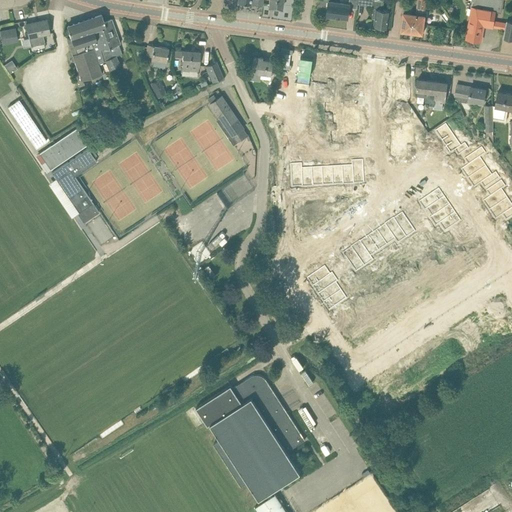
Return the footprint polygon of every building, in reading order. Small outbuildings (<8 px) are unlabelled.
[(269,0),(268,6),(282,8),(282,0),(269,0)] [(358,0),(358,3),(374,6),(372,17),(376,17),(375,25),(388,27),(390,10),(381,9),(382,1),(378,0),(358,0)] [(402,29),(404,29),(405,30),(407,31),(408,30),(416,31),(417,32),(419,32),(420,31),(422,32),(422,31),(424,31),(425,23),(423,23),(426,0),(418,0),(416,14),(404,12),(402,29)] [(495,11),(502,13),(504,0),(471,0),(471,3),(473,4),(473,7),(495,11)] [(327,15),(348,18),(350,3),(329,1),(327,15)] [(495,11),(473,7),(467,38),(480,40),(483,24),(493,26),(495,11)] [(104,22),(104,21),(102,14),(67,26),(71,37),(67,38),(81,80),(102,73),(99,63),(105,61),(101,50),(106,49),(103,41),(102,39),(105,38),(104,35),(102,36),(99,28),(101,27),(99,23),(104,22)] [(47,19),(26,23),(29,37),(31,46),(45,43),(43,35),(50,33),(47,19)] [(101,50),(105,61),(105,62),(110,70),(112,75),(114,78),(124,72),(116,55),(113,46),(119,44),(111,19),(104,21),(104,22),(99,23),(101,27),(99,28),(102,36),(104,35),(105,38),(102,39),(103,41),(106,49),(101,50)] [(506,22),(498,20),(497,27),(505,28),(506,22)] [(511,21),(507,20),(507,22),(506,22),(505,28),(503,38),(511,39),(511,21)] [(15,28),(0,30),(0,32),(2,43),(9,42),(8,38),(17,37),(15,28)] [(152,54),(151,58),(166,61),(168,47),(153,45),(148,44),(146,53),(152,54)] [(182,63),(181,75),(197,76),(198,65),(199,65),(200,51),(183,50),(182,63)] [(254,62),(253,62),(252,64),(253,64),(251,79),(261,80),(262,72),(272,73),(273,61),(263,60),(263,57),(255,56),(254,62)] [(317,56),(314,75),(326,77),(328,57),(317,56)] [(328,57),(326,77),(336,78),(339,59),(328,57)] [(9,72),(17,67),(12,59),(4,64),(9,72)] [(339,59),(336,78),(346,80),(347,80),(350,60),(349,60),(339,59)] [(350,60),(347,80),(359,82),(361,61),(355,61),(350,60)] [(223,77),(216,61),(206,66),(213,81),(223,77)] [(107,71),(102,73),(104,78),(112,75),(110,70),(107,71)] [(388,85),(388,87),(390,87),(389,94),(391,95),(391,94),(401,96),(401,100),(408,101),(410,89),(404,88),(407,72),(405,72),(392,70),(391,77),(389,77),(389,79),(388,85)] [(445,102),(447,82),(418,78),(417,88),(419,89),(418,96),(425,97),(426,91),(429,91),(428,104),(435,105),(435,101),(445,102)] [(151,83),(158,99),(167,94),(159,79),(151,83)] [(105,85),(117,108),(127,103),(120,90),(117,92),(112,82),(105,85)] [(455,95),(458,100),(466,101),(466,99),(483,102),(486,89),(471,86),(470,88),(465,87),(465,85),(457,83),(455,95)] [(495,105),(498,106),(496,113),(505,115),(506,107),(511,109),(511,106),(511,93),(498,91),(495,105)] [(237,142),(245,136),(248,134),(243,128),(244,127),(222,95),(210,103),(220,118),(233,136),(237,142)] [(47,140),(19,99),(8,106),(36,148),(47,140)] [(339,103),(331,103),(332,110),(336,110),(336,121),(359,120),(359,107),(356,107),(344,108),(344,103),(339,103)] [(485,105),(486,131),(493,130),(493,104),(485,105)] [(413,118),(414,141),(424,140),(423,117),(413,118)] [(337,132),(333,132),(333,140),(341,139),(346,139),(346,133),(358,133),(360,133),(359,120),(336,121),(337,132)] [(446,122),(435,130),(443,142),(446,146),(445,147),(449,154),(455,150),(458,155),(461,153),(469,148),(465,142),(461,145),(446,122)] [(393,147),(391,147),(392,154),(394,154),(394,155),(407,154),(406,143),(412,142),(411,125),(404,125),(405,131),(392,132),(393,141),(393,147)] [(76,128),(39,153),(50,169),(85,145),(87,144),(76,128)] [(77,212),(83,222),(99,211),(75,176),(96,161),(88,148),(51,172),(73,203),(74,203),(77,207),(76,208),(79,211),(77,212)] [(468,163),(460,168),(467,178),(487,165),(481,156),(484,154),(480,148),(464,158),(468,163)] [(363,159),(352,159),(352,164),(353,183),(354,183),(364,182),(363,159)] [(302,162),(291,163),(292,186),(302,186),(303,186),(302,167),(302,162)] [(352,164),(342,165),(343,184),(353,183),(352,164)] [(332,165),(322,166),(323,184),(333,184),(332,165)] [(342,165),(332,165),(333,184),(343,183),(343,184),(342,165)] [(487,165),(467,178),(474,188),(481,183),(485,188),(500,178),(496,171),(493,174),(487,165)] [(322,166),(312,167),(313,186),(313,185),(323,184),(322,166)] [(302,167),(303,186),(313,186),(312,167),(302,167)] [(490,195),(482,200),(489,210),(508,197),(503,188),(506,186),(502,180),(486,190),(490,195)] [(439,187),(419,201),(425,210),(427,208),(445,196),(439,187)] [(445,196),(427,208),(432,215),(432,216),(434,214),(450,203),(445,196)] [(511,201),(508,197),(489,210),(496,220),(503,215),(506,220),(511,216),(511,201)] [(432,215),(430,217),(435,225),(436,226),(440,223),(439,222),(455,212),(450,203),(434,214),(432,216),(432,215)] [(394,216),(393,217),(407,237),(416,231),(403,211),(394,217),(394,216)] [(455,212),(439,222),(440,223),(445,231),(461,220),(455,212)] [(88,222),(98,245),(114,238),(104,215),(88,222)] [(393,217),(385,222),(395,238),(395,239),(398,243),(407,237),(393,217)] [(385,223),(377,229),(387,244),(395,239),(395,238),(385,222),(384,223),(385,223)] [(463,222),(447,233),(453,242),(469,231),(463,222)] [(377,229),(368,235),(379,250),(387,244),(377,229)] [(469,231),(453,242),(458,249),(474,239),(469,231)] [(360,239),(359,240),(370,256),(371,255),(379,250),(368,235),(360,240),(360,239)] [(474,239),(458,249),(463,257),(479,247),(474,239)] [(359,240),(351,245),(364,265),(373,259),(371,255),(370,256),(359,240)] [(351,246),(343,252),(356,271),(364,265),(351,245),(351,246)] [(479,247),(463,257),(469,266),(485,255),(479,247)] [(209,265),(205,267),(212,277),(216,274),(209,265)] [(325,265),(307,277),(313,286),(331,273),(330,273),(325,265)] [(439,265),(430,271),(441,287),(441,286),(449,280),(439,265)] [(430,271),(422,276),(432,292),(441,287),(430,271)] [(331,273),(313,286),(318,293),(336,281),(336,282),(338,281),(332,272),(330,273),(331,273)] [(422,276),(413,282),(424,298),(432,292),(432,293),(432,292),(422,276)] [(336,281),(318,293),(324,301),(341,289),(336,282),(336,281)] [(413,282),(405,288),(415,303),(424,298),(413,282)] [(405,288),(396,294),(407,310),(408,309),(407,309),(415,303),(405,288)] [(341,289),(324,301),(329,310),(347,298),(341,289)] [(396,294),(388,299),(399,315),(407,310),(396,294)] [(511,309),(502,295),(493,302),(504,318),(511,312),(511,309)] [(388,299),(379,306),(389,321),(398,315),(398,316),(399,315),(388,299)] [(347,301),(331,312),(336,321),(352,310),(347,301)] [(493,302),(484,308),(495,324),(504,318),(493,302)] [(484,308),(475,314),(486,330),(495,324),(484,308)] [(352,310),(336,321),(342,329),(358,318),(352,310)] [(475,314),(466,320),(477,336),(486,330),(475,314)] [(358,318),(342,329),(347,337),(363,326),(358,318)] [(463,322),(454,328),(465,344),(474,338),(463,322)] [(363,326),(347,337),(353,345),(369,334),(363,326)] [(454,328),(445,334),(456,350),(465,344),(454,328)] [(445,334),(436,341),(447,356),(456,350),(445,334)] [(436,341),(426,347),(437,363),(447,356),(436,341)] [(418,353),(408,359),(421,378),(429,372),(432,376),(439,372),(428,356),(422,360),(418,353)] [(404,373),(398,377),(409,392),(415,388),(412,384),(421,378),(408,359),(399,366),(404,373)] [(212,422),(222,439),(281,401),(267,379),(264,377),(262,375),(259,374),(257,374),(254,375),(252,376),(234,387),(231,384),(196,407),(208,424),(212,422)] [(384,376),(375,382),(388,400),(396,394),(399,398),(405,394),(395,379),(389,383),(384,376)] [(370,395),(365,399),(375,415),(382,410),(379,406),(388,400),(375,382),(366,388),(370,395)] [(281,401),(222,439),(215,443),(242,486),(249,481),(259,497),(300,471),(287,450),(305,439),(281,401)] [(254,507),(257,511),(287,511),(275,493),(254,507)]
